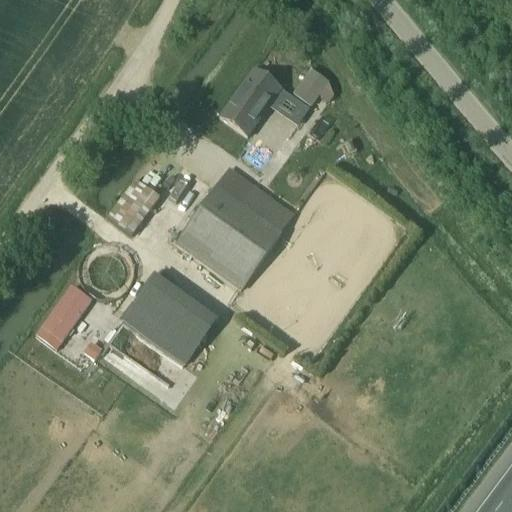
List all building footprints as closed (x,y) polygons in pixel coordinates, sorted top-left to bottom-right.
[(253,73),(219,120),(247,140),(281,93),(253,73)] [(311,111),(319,98),(301,85),(292,97),(311,111)] [(159,201),(135,183),(134,182),(105,221),(130,239),(159,201)] [(294,218),(254,189),(239,209),(216,191),(175,247),(240,293),(294,218)] [(143,279),(113,324),(180,368),(210,323),(143,279)] [(54,336),(72,348),(101,310),(83,298),(54,336)] [(83,357),(94,365),(101,354),(90,346),(83,357)]
